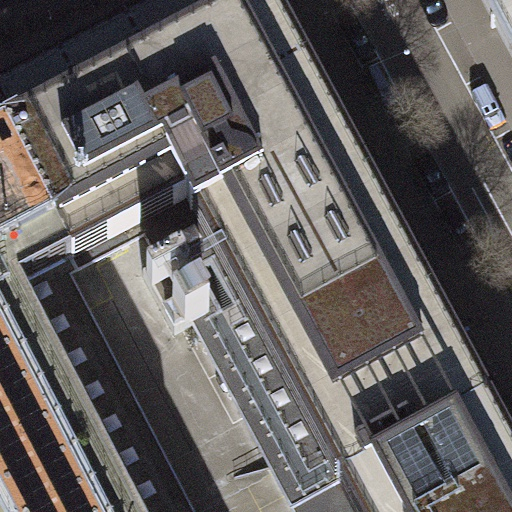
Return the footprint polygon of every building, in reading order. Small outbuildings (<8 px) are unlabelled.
[(267,0),(175,0),(0,93),(0,144),(64,263),(179,202),(314,454),(331,484),(483,403),(466,371),(267,0)] [(267,0),(466,371),(483,403),(500,394),(289,0),(160,0),(0,85),(0,93),(175,0),(267,0)] [(511,0),(478,0),(511,64),(511,0)] [(0,511),(137,511),(19,286),(64,263),(0,144),(0,511)] [(290,511),(331,484),(314,454),(179,202),(64,263),(19,286),(137,511),(190,511),(68,279),(147,239),(160,265),(188,251),(218,310),(191,324),(290,511)] [(188,251),(160,265),(142,274),(172,334),(191,324),(218,310),(188,251)] [(511,456),(511,511),(511,415),(500,394),(483,403),(504,442),(511,456)] [(511,511),(511,456),(504,442),(483,403),(331,484),(346,511),(511,511)] [(346,511),(331,484),(290,511),(346,511)]
